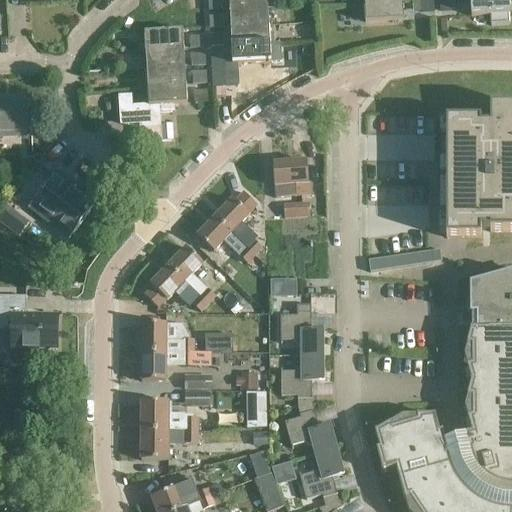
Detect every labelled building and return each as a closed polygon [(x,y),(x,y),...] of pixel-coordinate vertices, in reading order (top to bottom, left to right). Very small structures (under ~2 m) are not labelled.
[(228,0),(229,12),(268,9),(267,0),(228,0)] [(421,13),(434,12),(433,0),(420,1),(421,13)] [(447,0),(439,0),(440,12),(453,11),(452,0),(447,0)] [(509,0),(470,0),(471,18),(490,17),(491,27),(509,26),(508,16),(510,16),(509,0)] [(221,1),(208,1),(209,13),(222,13),(221,1)] [(403,3),(364,5),(365,24),(404,22),(403,3)] [(268,9),(229,12),(230,30),(269,27),(268,9)] [(209,19),(210,31),(223,31),(222,18),(209,19)] [(231,47),(270,45),(269,27),(230,30),(231,47)] [(145,53),(184,50),(183,32),(144,34),(145,53)] [(210,37),(211,48),(224,48),(223,36),(210,37)] [(205,50),(204,38),(191,39),(192,51),(205,50)] [(232,66),(271,64),(281,64),(280,45),(270,45),(231,47),(232,66)] [(185,68),(184,50),(145,53),(146,71),(185,68)] [(224,55),(211,56),(213,87),(226,86),(224,55)] [(193,68),(206,68),(205,56),(192,57),(193,68)] [(186,87),(185,68),(146,71),(147,89),(186,87)] [(206,74),(193,74),(194,86),(207,85),(206,74)] [(186,87),(147,89),(148,108),(187,106),(186,87)] [(195,105),(208,104),(207,93),(194,93),(195,105)] [(32,137),(30,102),(0,103),(0,141),(1,141),(1,134),(30,132),(30,137),(32,137)] [(447,124),(440,124),(440,140),(447,140),(447,239),(480,239),(480,231),(491,231),(491,233),(511,233),(511,109),(491,109),(491,128),(480,128),(480,123),(447,123),(447,124)] [(307,163),(290,164),(292,199),(311,198),(310,184),(308,185),(307,163)] [(275,187),(276,200),(292,199),(290,164),(273,166),(274,187),(275,187)] [(42,169),(17,202),(44,221),(48,215),(74,235),(95,207),(72,190),(74,185),(56,172),(53,177),(42,169)] [(215,220),(231,235),(247,250),(243,254),(252,262),(263,251),(255,242),(257,240),(241,225),(249,217),(248,216),(257,207),(244,195),(236,204),(233,201),(215,220)] [(310,205),(298,206),(293,206),(294,219),(311,217),(310,205)] [(2,212),(0,214),(0,224),(18,239),(29,224),(28,223),(6,206),(2,212)] [(293,206),(284,207),(285,219),(294,219),(293,206)] [(197,238),(212,252),(214,254),(223,243),(239,258),(232,265),(241,274),(252,262),(243,254),(247,250),(231,235),(215,220),(197,238)] [(269,235),(271,256),(285,255),(284,234),(269,235)] [(169,268),(186,285),(200,299),(209,308),(217,300),(193,277),(204,266),(186,250),(169,268)] [(441,252),(370,261),(371,272),(442,263),(442,262),(441,252)] [(154,289),(145,298),(158,311),(159,311),(167,302),(168,303),(176,295),(186,285),(169,268),(151,287),(154,289)] [(378,434),(375,435),(378,445),(380,451),(376,452),(383,475),(396,471),(398,477),(405,502),(410,501),(417,511),(511,511),(511,274),(509,275),(505,268),(473,277),(474,285),(470,286),(470,317),(477,317),(477,332),(470,332),(470,334),(467,348),(472,349),(472,368),(467,369),(471,382),(471,386),(467,399),(473,400),(473,420),(468,421),(472,435),(464,437),(464,438),(445,443),(445,442),(443,434),(439,435),(435,418),(432,419),(417,419),(418,424),(393,431),(390,426),(378,434)] [(296,281),(280,281),(280,297),(296,297),(296,281)] [(12,350),(24,350),(24,355),(39,355),(39,350),(58,351),(58,317),(26,317),(26,298),(6,298),(0,298),(0,330),(12,331),(12,350)] [(302,350),(302,358),(324,358),(324,332),(311,332),(311,308),(297,308),(297,318),(280,318),(281,345),(282,345),(282,343),(294,342),(302,350)] [(166,326),(142,326),(142,355),(166,355),(182,355),(182,346),(179,346),(166,346),(166,338),(166,326)] [(232,338),(206,338),(206,343),(206,353),(232,353),(232,338)] [(206,343),(182,343),(182,346),(182,355),(182,356),(194,356),(194,354),(206,354),(206,343)] [(142,384),(162,384),(166,384),(166,366),(182,366),(182,369),(206,369),(206,356),(194,356),(182,356),(182,355),(166,355),(142,355),(142,384)] [(324,384),(324,358),(302,358),(302,366),(294,374),(282,374),(282,371),(281,371),(281,398),(298,398),(298,409),(312,407),(312,384),(324,384)] [(237,379),(236,388),(242,388),(242,392),(257,392),(258,375),(241,375),(241,379),(237,379)] [(212,391),(212,379),(185,379),(185,391),(212,391)] [(185,408),(211,408),(211,395),(185,394),(185,408)] [(244,430),(265,430),(264,394),(243,394),(244,430)] [(142,403),(141,433),(168,433),(186,433),(186,434),(199,434),(199,421),(186,421),(186,418),(168,418),(168,403),(142,403)] [(318,430),(312,407),(298,409),(301,420),(285,424),(292,451),(293,450),(293,448),(304,445),(313,450),(315,458),(337,452),(330,427),(318,430)] [(141,462),(161,463),(168,463),(168,447),(186,447),(198,447),(199,434),(186,434),(186,433),(168,433),(141,433),(141,462)] [(267,434),(253,435),(254,449),(268,448),(267,434)] [(344,477),(337,452),(315,458),(318,465),(312,475),(301,478),(300,475),(299,476),(306,502),(322,498),(325,508),(339,504),(332,480),(344,477)] [(262,454),(250,459),(257,481),(270,477),(262,454)] [(170,493),(151,500),(156,511),(184,511),(213,501),(209,492),(200,495),(195,480),(175,487),(176,490),(170,493)] [(213,501),(184,511),(204,511),(216,508),(213,501)]
